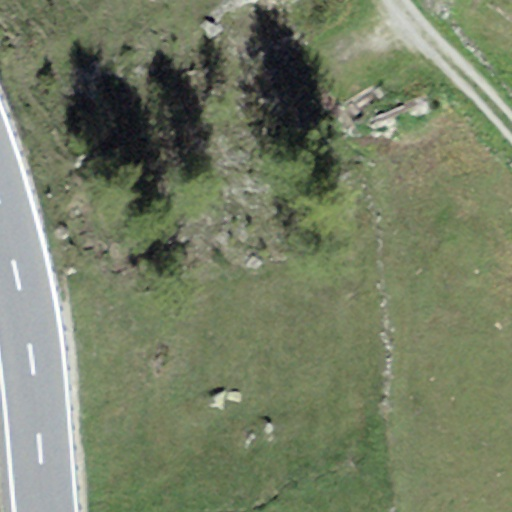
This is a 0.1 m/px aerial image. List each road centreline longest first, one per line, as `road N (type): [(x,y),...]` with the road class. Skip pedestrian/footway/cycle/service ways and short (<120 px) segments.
road 1 (primary): [(49,511),(26,308),(0,203)]
road 2 (track): [(391,0),(511,130)]
